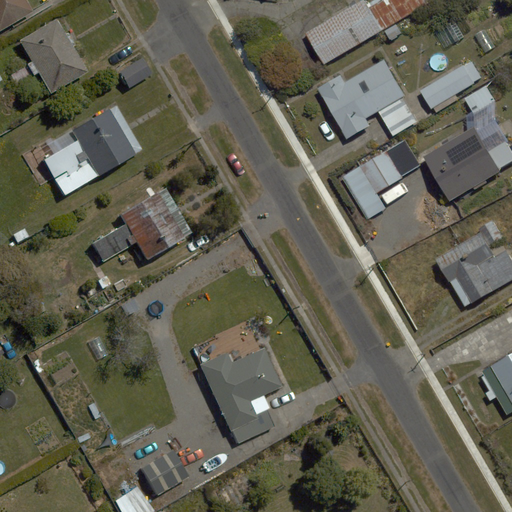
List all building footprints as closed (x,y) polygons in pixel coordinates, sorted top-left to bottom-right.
[(24,0),(0,0),(0,33),(33,16),(24,0)] [(379,0),(368,8),(362,0),(353,0),(304,32),(328,68),(387,30),(394,42),(405,36),(397,24),(425,6),(421,0),(379,0)] [(19,44),(29,63),(24,65),(31,78),(36,75),(47,93),(88,69),(60,20),(19,44)] [(379,55),(320,91),(345,132),(404,95),(379,55)] [(135,60),(117,74),(130,90),(147,76),(135,60)] [(460,64),(420,92),(437,117),(462,100),(454,89),(469,78),(460,64)] [(489,85),(466,98),(476,117),(499,104),(489,85)] [(401,100),(379,113),(394,137),(415,124),(401,100)] [(116,104),(69,129),(76,141),(40,160),(60,197),(142,153),(116,104)] [(511,139),(489,151),(475,123),(422,150),(451,205),(504,178),(499,169),(511,162),(511,139)] [(406,144),(363,167),(377,191),(419,169),(406,144)] [(123,227),(92,246),(100,260),(132,242),(145,265),(194,236),(164,184),(114,213),(123,227)] [(511,262),(489,225),(434,259),(465,309),(511,280),(511,262)] [(266,430),(259,416),(269,411),(262,397),(286,386),(267,346),(226,366),(220,354),(194,367),(233,447),(266,430)] [(511,354),(478,373),(503,419),(511,413),(511,354)] [(10,388),(0,393),(0,415),(3,420),(22,409),(10,388)] [(174,447),(139,467),(156,496),(190,476),(174,447)]
